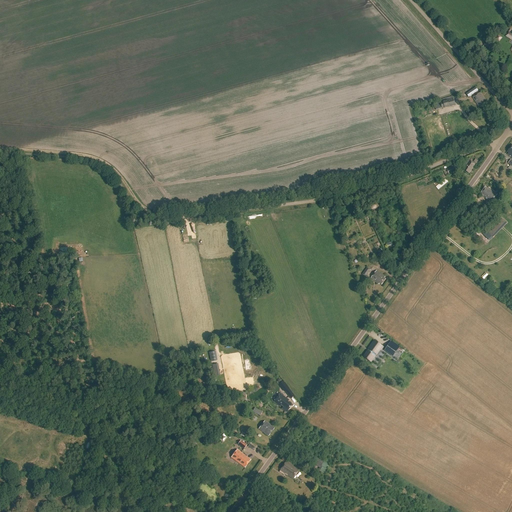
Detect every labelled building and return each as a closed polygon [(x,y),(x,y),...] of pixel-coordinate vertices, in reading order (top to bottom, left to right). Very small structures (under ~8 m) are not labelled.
[(466,94),(468,97),(478,91),(476,88),(466,94)] [(473,98),(478,107),(484,104),(483,102),(485,100),(483,98),(481,93),(473,98)] [(439,99),(441,109),(455,105),(452,96),(439,99)] [(463,171),(468,174),(475,165),(467,159),(462,166),(465,168),(463,171)] [(454,166),(446,170),(443,171),(446,177),(449,176),(457,171),(454,166)] [(439,190),(448,182),(446,179),(437,187),(439,190)] [(483,196),(485,198),(485,199),(491,204),(498,195),(489,188),(488,190),(485,188),(481,194),(483,195),(483,196)] [(376,261),(381,264),(385,259),(380,255),(376,261)] [(365,267),(358,277),(363,281),(370,271),(365,267)] [(379,284),(381,286),(385,280),(383,279),(384,278),(376,271),(370,279),(378,285),(379,284)] [(369,348),(364,355),(372,361),(380,348),(381,349),(384,345),(375,339),(368,347),(369,348)] [(390,344),(385,350),(393,356),(396,352),(399,354),(401,352),(390,344)] [(215,349),(209,351),(210,360),(217,359),(215,349)] [(288,388),(284,391),(290,399),(294,396),(288,388)] [(279,394),(273,402),(279,407),(280,405),(283,407),(281,409),(286,413),(291,405),(287,402),(288,400),(279,394)] [(262,411),(254,407),(252,412),(260,416),(262,411)] [(274,429),(264,421),(258,429),(268,437),(274,429)] [(243,449),(246,446),(240,441),(237,445),(243,449)] [(230,458),(244,468),(250,460),(236,450),(230,458)] [(312,463),(325,470),(328,463),(315,457),(312,463)] [(283,474),(283,473),(292,478),(298,470),(285,462),(279,471),(283,474)]
